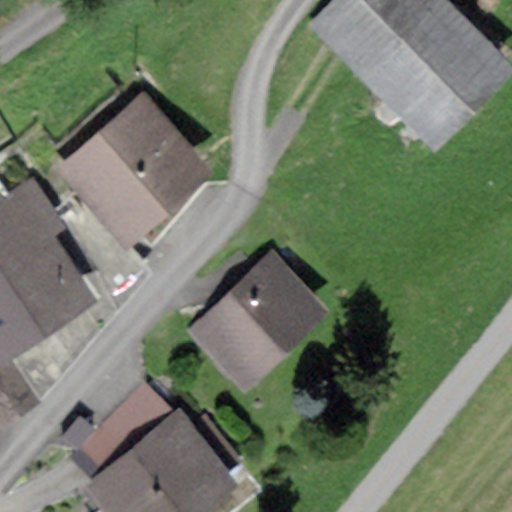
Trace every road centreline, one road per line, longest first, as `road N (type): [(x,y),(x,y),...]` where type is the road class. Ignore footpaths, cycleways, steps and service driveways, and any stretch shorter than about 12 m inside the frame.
road 1 (residential): [(300,0),(275,30),(252,85),(248,181),(0,473)]
road 2 (unclassified): [(365,511),(511,325)]
